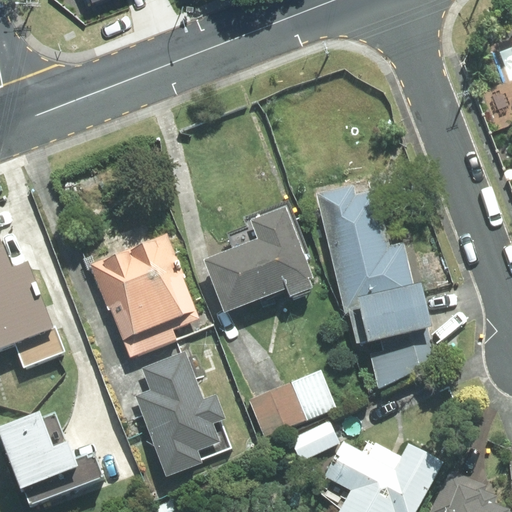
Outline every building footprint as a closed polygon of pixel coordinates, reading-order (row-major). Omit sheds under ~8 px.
[(352,187),(316,195),(351,344),(427,327),(408,245),(391,249),(378,191),(354,196),(352,187)] [(256,241),(202,262),(223,316),(313,281),(284,209),(249,223),(256,241)] [(166,236),(90,266),(108,310),(118,306),(131,337),(183,317),(170,285),(183,280),(166,236)] [(0,358),(17,352),(25,374),(67,358),(57,330),(53,331),(29,269),(13,276),(0,243),(0,358)] [(150,391),(134,397),(165,478),(201,465),(196,453),(218,444),(211,425),(223,420),(214,397),(202,401),(184,354),(142,369),(150,391)] [(320,371),(248,402),(264,439),(336,408),(320,371)] [(43,511),(119,483),(116,475),(97,458),(76,466),(56,415),(0,436),(0,444),(22,501),(31,498),(35,511),(43,511)] [(347,491),(335,511),(413,511),(441,462),(408,444),(400,459),(374,445),(368,456),(342,443),(323,478),(347,491)] [(449,471),(430,511),(504,511),(493,507),(496,499),(484,493),(486,488),(449,471)] [(188,511),(181,495),(146,511),(188,511)]
